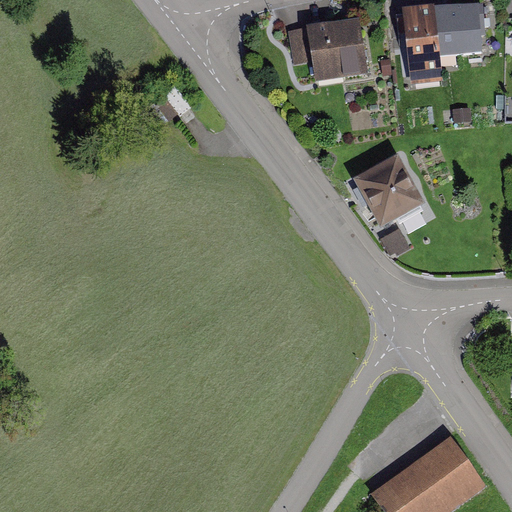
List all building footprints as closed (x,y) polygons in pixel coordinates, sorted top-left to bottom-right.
[(487,30),(483,3),(436,9),(441,53),(483,48),(481,31),(487,30)] [(441,53),(436,9),(407,12),(414,73),(443,70),(441,53)] [(345,74),(370,69),(362,25),(341,29),(339,21),(292,30),(297,59),(315,56),(317,69),(343,64),(345,74)] [(194,113),(175,90),(164,98),(166,102),(160,107),(170,122),(178,115),(182,121),(194,113)] [(426,207),(398,160),(362,181),(385,220),(397,213),(402,221),(426,207)] [(452,438),(376,494),(389,511),(437,511),(481,479),(452,438)]
